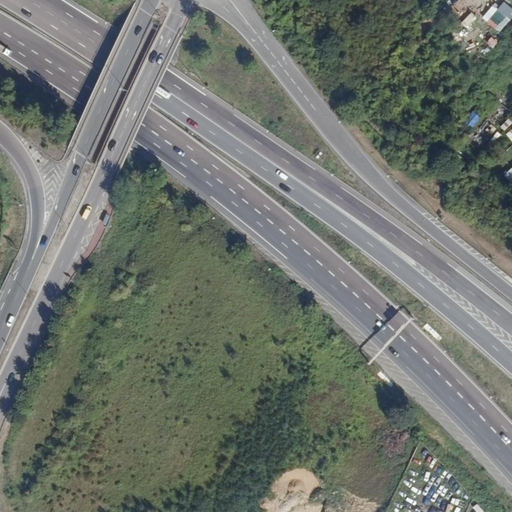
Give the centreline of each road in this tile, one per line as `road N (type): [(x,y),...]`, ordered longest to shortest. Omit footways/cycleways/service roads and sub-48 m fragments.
road 1 (motorway): [(0,27),(267,217),(511,448)]
road 2 (motorway): [(511,361),(354,230),(201,125),(171,95)]
road 3 (motorway): [(511,323),(212,110),(171,95)]
road 4 (primary): [(14,363),(183,0)]
road 5 (motorway): [(511,291),(387,188),(256,31)]
road 6 (primary): [(150,0),(31,265)]
road 7 (motorway): [(171,95),(24,0)]
road 8 (motorway): [(0,132),(31,171),(39,196),(31,265)]
